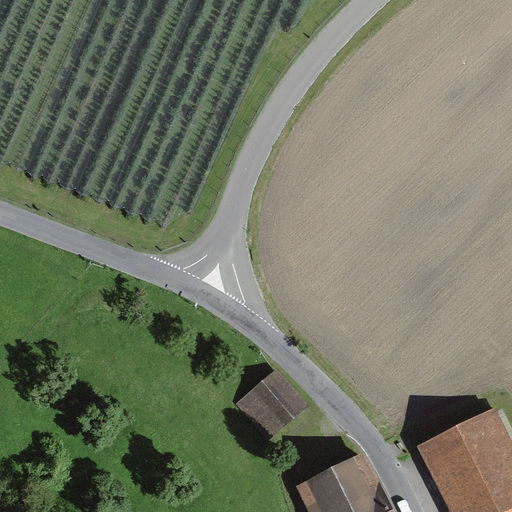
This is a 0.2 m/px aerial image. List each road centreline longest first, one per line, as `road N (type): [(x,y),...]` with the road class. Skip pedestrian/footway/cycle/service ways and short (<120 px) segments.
road 1 (unclassified): [(229,228),(273,117),(315,57),(372,0)]
road 2 (unclassified): [(410,511),(396,482),(311,374),(248,323)]
road 3 (unclassified): [(167,277),(0,212)]
